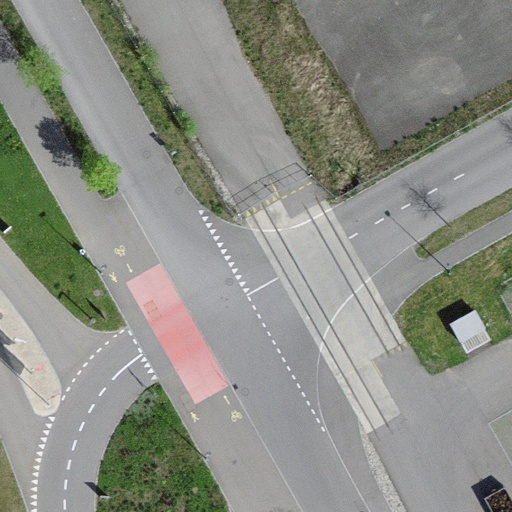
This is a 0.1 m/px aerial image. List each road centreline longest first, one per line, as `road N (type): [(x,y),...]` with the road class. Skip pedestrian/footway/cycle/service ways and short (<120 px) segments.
road 1 (unclassified): [(47,0),(221,308)]
road 2 (unclassified): [(511,149),(221,308)]
road 3 (residential): [(221,308),(338,511)]
